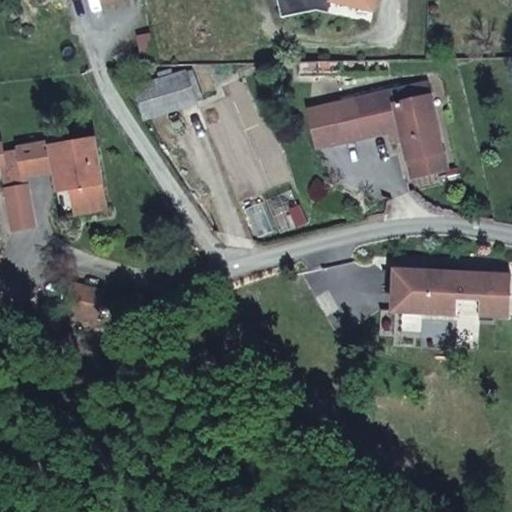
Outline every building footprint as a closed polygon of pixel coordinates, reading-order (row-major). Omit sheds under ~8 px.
[(106,0),(109,9),(150,0),(106,0)] [(352,0),(371,15),(382,0),(352,0)] [(433,76),(333,107),(353,153),(407,137),(416,183),(460,174),(433,76)] [(110,140),(3,155),(12,198),(115,192),(110,140)] [(511,279),(403,269),(399,315),(511,319),(511,279)]
